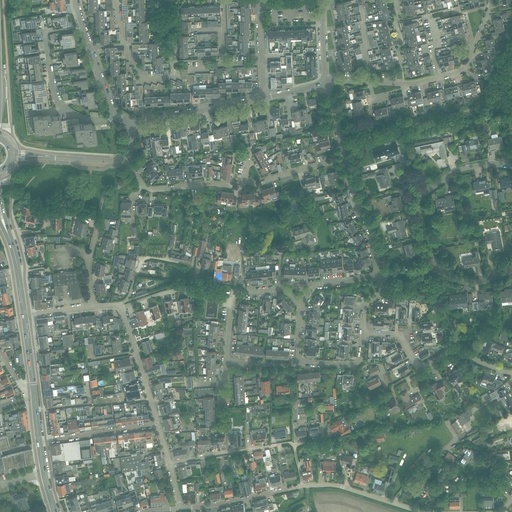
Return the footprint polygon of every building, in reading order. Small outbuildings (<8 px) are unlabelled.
[(429,0),(431,3),(434,2),(435,8),(437,8),(436,5),(435,0),(429,0)] [(480,0),(469,3),(470,5),(466,5),(467,9),(480,5),(479,2),(481,2),(480,0)] [(351,3),(351,1),(337,4),(337,8),(335,8),(336,10),(347,7),(346,4),(351,3)] [(376,6),(376,9),(387,6),(386,3),(388,2),(388,1),(377,3),(377,6),(376,6)] [(422,6),(406,10),(407,13),(405,13),(405,15),(416,13),(416,10),(419,9),(425,8),(424,5),(422,6)] [(379,13),(380,16),(378,17),(379,19),(389,16),(389,13),(391,12),(390,11),(379,13)] [(350,12),(339,14),(340,18),(338,18),(338,20),(349,17),(349,14),(350,14),(350,12)] [(493,20),(494,26),(503,24),(502,21),(506,20),(505,18),(508,17),(507,14),(497,16),(497,19),(493,20)] [(448,21),(449,23),(462,20),(461,17),(463,17),(463,15),(451,18),(452,21),(448,21)] [(52,18),(53,22),(57,21),(57,22),(55,23),(56,26),(68,24),(66,16),(52,18)] [(41,21),(40,18),(26,20),(27,28),(39,27),(38,23),(37,23),(37,22),(41,21)] [(376,25),(377,27),(387,24),(387,21),(389,21),(388,19),(377,22),(378,24),(376,25)] [(418,25),(417,23),(408,25),(407,21),(403,22),(405,29),(403,30),(403,31),(415,28),(416,28),(418,25)] [(491,33),(492,36),(496,35),(499,35),(498,32),(504,30),(503,24),(494,26),(496,32),(491,33)] [(335,32),(336,33),(347,31),(348,30),(347,25),(337,28),(338,31),(335,32)] [(451,31),(451,34),(464,30),(463,27),(465,27),(465,25),(453,28),(454,31),(451,31)] [(379,35),(379,37),(390,34),(389,31),(391,31),(391,29),(379,31),(380,34),(379,35)] [(36,32),(22,34),(23,42),(35,40),(34,37),(33,37),(33,36),(37,35),(36,32)] [(405,39),(406,41),(417,39),(416,36),(420,35),(420,32),(407,36),(408,39),(405,39)] [(59,39),(60,42),(75,40),(74,34),(61,35),(62,39),(59,39)] [(338,42),(338,44),(350,41),(349,38),(350,37),(350,35),(339,38),(340,41),(338,42)] [(467,35),(456,38),(457,41),(453,41),(454,44),(467,41),(466,37),(468,37),(467,35)] [(485,40),(487,47),(495,45),(494,39),(496,39),(496,35),(489,37),(490,40),(485,40)] [(393,39),(382,42),(383,44),(381,45),(382,47),(392,45),(391,41),(394,40),(393,39)] [(76,46),(75,40),(60,42),(60,45),(63,45),(63,48),(76,46)] [(34,48),(36,48),(35,44),(23,46),(25,54),(39,52),(39,49),(35,49),(34,48)] [(483,53),(484,57),(488,56),(495,54),(495,51),(497,51),(495,45),(487,47),(488,52),(483,53)] [(337,55),(337,56),(349,54),(348,51),(350,51),(349,48),(338,51),(339,54),(337,55)] [(449,51),(447,51),(450,64),(453,63),(454,65),(455,65),(453,54),(450,54),(449,51)] [(62,58),(62,61),(77,59),(76,52),(64,54),(64,57),(62,58)] [(381,58),(382,60),(392,58),(392,54),(394,54),(393,52),(382,55),(383,57),(381,58)] [(445,67),(443,56),(440,57),(439,53),(436,54),(440,67),(443,66),(443,68),(445,67)] [(40,56),(40,55),(25,57),(26,64),(39,62),(40,62),(40,58),(39,58),(38,56),(40,56)] [(407,63),(407,64),(419,62),(418,59),(419,58),(419,56),(408,59),(409,62),(407,63)] [(488,59),(488,56),(484,57),(481,57),(482,60),(477,61),(479,67),(487,65),(490,65),(489,60),(488,59)] [(339,65),(340,67),(351,64),(350,61),(352,61),(351,58),(341,61),(342,64),(339,65)] [(78,65),(77,59),(62,61),(63,64),(65,63),(66,67),(78,65)] [(271,73),(276,72),(276,67),(281,67),(281,61),(270,62),(271,73)] [(396,62),(384,65),(383,65),(384,70),(395,67),(394,64),(396,64),(396,62)] [(489,74),(487,65),(479,67),(480,73),(482,73),(483,76),(489,74)] [(421,66),(411,69),(412,72),(409,73),(410,75),(423,72),(424,70),(423,66),(421,66)] [(86,68),(71,70),(72,74),(76,73),(76,74),(74,75),(75,78),(87,76),(86,68)] [(281,72),(281,76),(282,83),(292,83),(292,77),(287,77),(287,72),(281,72)] [(73,82),(73,86),(78,85),(78,86),(76,86),(77,90),(88,88),(87,80),(73,82)] [(42,116),(41,109),(49,107),(45,81),(20,85),(27,135),(43,132),(44,136),(75,132),(76,142),(85,141),(85,143),(97,141),(95,126),(92,126),(92,124),(83,125),(83,124),(70,126),(69,120),(61,121),(60,116),(50,118),(50,115),(42,116)] [(475,81),(469,83),(472,94),(481,92),(479,85),(476,86),(475,81)] [(472,94),(469,83),(460,85),(463,96),(472,94)] [(463,96),(460,85),(451,87),(453,96),(454,98),(463,96)] [(446,93),(443,94),(445,100),(448,100),(448,97),(453,96),(451,87),(445,89),(446,93)] [(352,93),(354,100),(360,98),(365,96),(364,90),(359,91),(358,88),(349,91),(349,94),(352,93)] [(439,90),(433,92),(435,100),(441,99),(442,101),(445,100),(443,94),(440,94),(439,90)] [(80,98),(80,101),(94,99),(93,92),(81,93),(82,97),(84,96),(84,98),(80,98)] [(421,92),(415,93),(417,102),(418,105),(423,103),(424,106),(427,105),(425,98),(423,99),(421,92)] [(428,97),(425,98),(427,105),(430,104),(430,102),(435,100),(433,92),(427,93),(428,97)] [(410,99),(407,100),(409,106),(412,106),(413,106),(418,105),(417,102),(415,93),(409,95),(410,99)] [(403,96),(397,98),(399,106),(405,105),(405,107),(409,106),(407,100),(404,100),(403,96)] [(308,100),(310,108),(317,107),(316,97),(314,98),(314,99),(308,100)] [(353,103),(354,109),(363,107),(360,98),(354,100),(354,103),(353,103)] [(392,106),(390,107),(391,113),(395,112),(394,110),(400,109),(399,106),(397,98),(391,99),(392,106)] [(95,107),(94,99),(80,101),(80,105),(85,104),(85,105),(83,106),(84,109),(95,107)] [(363,107),(354,109),(355,115),(353,115),(354,118),(360,117),(359,114),(364,113),(363,107)] [(390,107),(381,109),(383,117),(389,116),(389,114),(391,113),(390,107)] [(271,109),(273,118),(273,121),(276,120),(276,118),(280,117),(279,109),(273,109),(273,108),(271,109)] [(299,110),(300,111),(301,118),(301,120),(301,121),(305,120),(308,122),(309,122),(308,118),(309,118),(307,108),(305,108),(305,109),(299,110)] [(383,117),(381,109),(375,110),(376,117),(373,118),(375,125),(378,124),(377,119),(383,117)] [(301,118),(300,111),(294,112),(294,111),(292,111),(294,121),(301,120),(301,118)] [(231,115),(233,125),(240,124),(239,115),(233,116),(233,115),(231,115)] [(286,118),(281,119),(282,128),(289,127),(288,117),(286,117),(286,118)] [(260,120),(260,121),(261,129),(262,128),(269,127),(267,118),(266,118),(266,119),(260,120)] [(261,129),(260,121),(255,122),(255,121),(253,121),(254,131),(262,130),(262,128),(261,129)] [(240,125),(241,130),(242,133),(249,132),(248,122),(246,123),(246,124),(240,125)] [(194,123),(192,123),(193,133),(194,135),(196,135),(197,135),(201,134),(201,133),(201,132),(199,123),(194,124),(194,123)] [(180,128),(179,128),(181,135),(188,134),(187,125),(185,125),(185,126),(179,127),(180,128)] [(220,127),(220,128),(221,128),(222,138),(229,137),(230,142),(233,142),(232,135),(229,135),(229,134),(228,131),(228,125),(226,125),(226,126),(220,127)] [(181,135),(179,128),(174,129),(174,128),(172,128),(174,137),(181,136),(181,135)] [(213,129),(214,134),(214,137),(214,138),(218,137),(219,140),(222,139),(222,138),(221,128),(220,128),(215,129),(215,128),(213,128),(213,129)] [(154,131),(154,130),(152,131),(153,137),(154,140),(161,139),(159,130),(154,131)] [(201,133),(201,134),(202,141),(209,140),(208,131),(206,131),(206,132),(201,133)] [(319,138),(320,142),(329,140),(327,133),(321,135),(320,131),(313,133),(314,139),(319,138)] [(462,146),(462,150),(463,155),(467,154),(466,149),(480,146),(478,142),(477,132),(472,133),(473,137),(469,138),(470,140),(468,140),(468,141),(466,141),(466,145),(462,146)] [(488,140),(489,144),(490,149),(504,146),(502,137),(498,138),(497,134),(491,135),(492,139),(488,140)] [(417,157),(420,157),(419,151),(439,147),(442,159),(447,158),(445,146),(447,146),(448,143),(450,143),(450,142),(453,141),(451,136),(440,139),(441,140),(439,141),(438,138),(414,144),(417,157)] [(143,138),(144,147),(152,146),(151,143),(150,137),(145,138),(145,137),(143,138)] [(170,148),(169,144),(168,138),(166,138),(167,139),(161,140),(162,149),(170,148)] [(329,140),(320,142),(321,146),(316,147),(318,154),(325,152),(324,148),(331,147),(329,140)] [(374,156),(375,156),(376,159),(381,158),(380,155),(386,153),(387,155),(386,155),(387,160),(389,159),(389,157),(395,155),(395,154),(399,153),(398,146),(395,147),(394,145),(372,152),(374,156)] [(260,146),(258,147),(252,150),(254,153),(253,154),(255,159),(264,154),(263,152),(266,150),(264,146),(261,148),(260,147),(260,146)] [(293,150),(296,162),(302,161),(300,155),(303,154),(302,148),(301,148),(299,149),(299,148),(293,150)] [(296,162),(293,150),(287,151),(285,152),(286,158),(289,158),(289,159),(291,163),(296,162)] [(223,156),(223,162),(232,163),(233,158),(233,157),(233,154),(225,153),(225,156),(223,156)] [(255,159),(258,163),(267,159),(264,154),(255,159)] [(258,163),(261,168),(269,163),(268,160),(271,158),(270,157),(267,159),(258,163)] [(144,171),(148,176),(155,171),(153,168),(156,166),(152,161),(147,165),(149,167),(144,171)] [(269,163),(261,168),(263,173),(271,169),(271,170),(276,168),(274,164),(271,166),(269,163)] [(180,168),(175,169),(176,179),(184,178),(183,171),(186,171),(186,164),(180,165),(180,168)] [(171,166),(165,166),(166,173),(169,172),(170,180),(176,179),(175,169),(175,165),(171,166)] [(197,177),(196,165),(187,166),(188,172),(191,172),(192,177),(197,177)] [(206,165),(196,165),(197,177),(204,176),(203,171),(206,171),(206,165)] [(382,175),(376,177),(378,181),(379,180),(381,187),(390,185),(387,178),(389,177),(388,173),(387,170),(382,172),(383,175),(382,175)] [(155,171),(148,176),(152,181),(157,178),(159,180),(164,176),(160,171),(157,174),(155,171)] [(338,177),(337,172),(328,174),(329,174),(324,176),(324,175),(319,176),(320,181),(330,179),(331,183),(340,181),(339,176),(338,177)] [(315,175),(310,176),(313,189),(315,188),(314,186),(320,184),(319,178),(316,179),(315,175)] [(313,189),(310,176),(304,178),(305,181),(302,182),(304,188),(307,187),(307,188),(308,189),(309,189),(313,188),(313,189)] [(511,177),(501,180),(501,185),(502,191),(511,189),(511,177)] [(477,182),(473,183),(475,192),(484,190),(485,194),(489,193),(490,195),(492,195),(493,198),(497,198),(496,190),(492,191),(492,190),(489,190),(489,188),(491,187),(490,183),(488,183),(487,179),(477,181),(477,182)] [(274,187),(268,189),(271,198),(275,197),(276,199),(281,197),(278,190),(278,191),(276,192),(274,187)] [(271,198),(268,189),(262,191),(264,196),(262,197),(261,196),(264,203),(267,202),(266,200),(271,198)] [(221,201),(227,202),(228,193),(222,192),(221,197),(219,197),(219,196),(218,196),(217,203),(221,204),(221,201)] [(333,202),(336,202),(336,201),(344,200),(344,197),(345,197),(345,194),(340,195),(339,192),(329,194),(330,196),(331,197),(333,196),(334,197),(334,198),(333,199),(333,201),(333,202)] [(228,193),(227,202),(232,203),(232,205),(235,206),(237,198),(236,198),(236,199),(233,199),(234,193),(228,193)] [(254,193),(248,194),(249,204),(255,203),(255,205),(259,205),(258,197),(258,199),(255,199),(254,193)] [(249,204),(248,194),(242,195),(243,200),(240,200),(240,199),(240,207),(244,207),(244,204),(249,204)] [(455,208),(454,200),(453,195),(446,197),(446,198),(436,200),(437,210),(445,209),(445,210),(455,208)] [(399,196),(395,198),(391,199),(393,204),(389,205),(391,212),(403,209),(399,196)] [(338,205),(339,210),(348,208),(348,206),(349,205),(348,202),(344,203),(343,201),(345,200),(344,200),(336,201),(336,202),(333,202),(332,203),(332,204),(334,205),(338,205)] [(121,204),(120,207),(121,207),(121,214),(121,217),(132,217),(132,214),(132,203),(121,203),(121,204)] [(139,214),(147,214),(147,204),(146,204),(146,203),(142,203),(142,204),(140,204),(139,206),(136,206),(136,213),(139,213),(139,214)] [(149,207),(148,216),(152,216),(153,213),(154,213),(155,213),(163,213),(163,214),(162,215),(163,215),(167,215),(167,208),(168,208),(168,207),(167,207),(164,207),(164,206),(164,205),(163,205),(155,205),(155,206),(155,207),(153,207),(152,207),(150,207),(149,207)] [(30,208),(28,208),(24,207),(22,214),(26,215),(25,222),(34,223),(34,222),(36,222),(37,218),(35,217),(35,216),(29,215),(30,211),(29,210),(30,208)] [(348,208),(339,210),(337,211),(338,216),(339,216),(340,219),(347,218),(346,215),(351,214),(350,211),(349,211),(348,208)] [(52,214),(52,230),(61,229),(61,217),(59,217),(58,214),(52,214)] [(393,226),(387,228),(389,233),(396,231),(398,237),(406,234),(402,220),(401,220),(400,218),(391,221),(393,226)] [(345,228),(346,230),(354,225),(353,223),(354,223),(353,220),(349,222),(347,219),(341,222),(342,225),(340,226),(342,230),(345,228)] [(75,234),(79,235),(84,236),(86,228),(87,228),(87,224),(77,222),(75,234)] [(349,238),(351,237),(355,235),(354,232),(358,230),(357,228),(356,228),(354,225),(346,230),(348,235),(347,235),(349,238)] [(305,235),(306,239),(308,244),(314,242),(311,233),(309,226),(300,229),(299,228),(293,229),(296,238),(305,235)] [(112,249),(113,248),(114,245),(113,244),(112,244),(113,239),(113,237),(115,237),(116,230),(110,229),(109,236),(109,238),(104,237),(102,247),(111,249),(111,248),(112,249)] [(485,234),(485,238),(486,243),(492,242),(493,249),(500,248),(501,251),(503,250),(502,247),(499,231),(485,234)] [(351,237),(354,242),(353,242),(354,246),(361,242),(360,239),(364,237),(362,235),(361,235),(360,233),(355,235),(351,237)] [(34,236),(30,236),(25,237),(26,245),(35,243),(34,240),(38,239),(38,236),(34,236)] [(147,241),(147,246),(147,251),(150,252),(150,255),(161,255),(162,247),(151,246),(151,241),(147,241)] [(411,256),(417,254),(414,243),(402,246),(406,258),(405,258),(406,262),(412,260),(411,256)] [(35,245),(31,245),(26,246),(28,255),(38,253),(37,250),(35,250),(35,245)] [(182,253),(180,261),(191,264),(191,261),(192,261),(191,261),(192,257),(189,256),(190,255),(186,252),(187,246),(184,245),(182,253)] [(357,250),(358,256),(367,254),(366,249),(365,249),(364,246),(357,247),(358,250),(357,250)] [(170,259),(180,261),(182,253),(172,251),(170,259)] [(473,257),(468,258),(463,259),(465,267),(480,264),(478,251),(473,252),(473,257)] [(213,266),(214,263),(214,260),(213,260),(212,263),(210,262),(212,255),(204,254),(201,266),(209,268),(209,265),(213,266)] [(361,261),(360,262),(367,267),(370,262),(369,257),(366,257),(366,255),(368,254),(367,254),(358,256),(359,256),(360,259),(361,258),(361,261)] [(125,255),(119,255),(119,256),(119,263),(126,265),(129,266),(134,268),(137,260),(130,258),(130,260),(127,259),(126,261),(125,255)] [(217,271),(216,280),(222,280),(222,272),(223,268),(223,265),(223,264),(223,260),(219,260),(218,261),(214,260),(214,263),(213,266),(213,267),(217,268),(218,266),(221,266),(220,271),(217,271)] [(356,264),(353,265),(354,273),(355,273),(354,271),(357,271),(358,273),(361,272),(361,271),(363,271),(366,266),(360,262),(359,265),(356,265),(356,264)] [(98,264),(95,274),(103,276),(103,280),(112,279),(111,275),(105,276),(105,274),(103,273),(104,270),(105,270),(106,270),(107,268),(106,267),(105,266),(102,265),(98,264)] [(353,265),(353,264),(347,265),(347,266),(345,266),(346,273),(349,272),(349,274),(354,273),(353,265)] [(275,267),(272,267),(272,269),(267,269),(268,278),(277,277),(275,267)] [(119,274),(119,277),(130,281),(133,271),(128,269),(126,276),(119,274)] [(222,271),(222,280),(227,281),(227,280),(231,280),(232,273),(232,270),(228,269),(228,272),(223,271),(222,271)] [(257,280),(256,270),(251,271),(251,273),(248,273),(248,279),(251,279),(252,282),(258,282),(257,280)] [(77,271),(64,272),(52,274),(54,288),(55,291),(55,295),(55,296),(59,295),(59,298),(64,298),(62,285),(70,284),(72,299),(82,298),(79,280),(78,280),(77,271)] [(30,277),(31,283),(49,280),(48,275),(45,276),(45,278),(41,278),(41,276),(40,276),(39,273),(33,273),(34,277),(30,277)] [(49,280),(31,283),(32,288),(43,287),(42,283),(52,282),(51,275),(48,275),(49,280)] [(130,281),(119,277),(118,277),(117,281),(120,282),(118,289),(122,290),(121,291),(121,292),(122,293),(124,294),(125,293),(125,292),(126,291),(130,281)] [(104,283),(96,284),(98,295),(105,294),(105,290),(106,290),(107,289),(107,287),(106,286),(105,286),(104,284),(112,283),(112,282),(112,279),(103,280),(104,283)] [(500,292),(501,297),(502,305),(508,305),(508,301),(511,300),(511,289),(507,290),(507,291),(500,292)] [(0,299),(10,297),(8,290),(0,292),(0,299)] [(33,294),(33,299),(43,298),(42,296),(55,295),(55,291),(47,292),(33,294)] [(477,301),(478,306),(478,310),(483,309),(482,304),(493,303),(491,291),(486,292),(486,293),(479,294),(480,301),(477,301)] [(458,295),(449,296),(451,309),(455,309),(455,305),(463,305),(463,306),(463,308),(468,307),(468,305),(467,299),(466,294),(462,295),(462,296),(458,296),(458,295)] [(313,304),(313,309),(319,309),(320,305),(320,304),(323,299),(317,296),(313,301),(315,302),(313,304)] [(341,302),(341,305),(355,306),(355,301),(354,301),(354,297),(344,296),(344,299),(344,301),(344,302),(341,302)] [(43,298),(33,299),(34,308),(36,309),(53,307),(52,300),(46,300),(46,298),(43,298)] [(194,313),(194,304),(189,305),(188,298),(180,300),(181,301),(177,301),(179,313),(183,312),(183,311),(190,310),(190,313),(194,313)] [(396,308),(396,306),(397,298),(390,298),(390,305),(383,305),(383,306),(382,306),(376,305),(376,314),(388,315),(388,308),(396,308)] [(260,305),(260,310),(260,312),(270,313),(270,300),(263,299),(263,305),(260,305)] [(278,304),(282,309),(288,304),(283,299),(281,301),(279,299),(273,299),(273,304),(272,304),(272,309),(274,310),(274,305),(277,305),(278,304)] [(165,302),(166,307),(166,312),(174,311),(174,313),(178,312),(176,301),(172,302),(172,301),(165,302)] [(409,302),(409,313),(408,318),(409,318),(409,317),(412,317),(412,320),(419,320),(419,317),(420,317),(421,316),(421,314),(420,314),(420,313),(420,310),(414,310),(415,303),(409,302)] [(288,304),(282,309),(286,313),(285,315),(285,318),(291,319),(291,312),(290,310),(292,308),(288,304)] [(344,309),(343,314),(353,315),(353,311),(355,311),(355,306),(341,305),(341,308),(344,309)] [(157,306),(150,308),(150,309),(150,310),(144,312),(143,311),(148,326),(155,324),(153,319),(160,317),(157,306)] [(402,307),(396,306),(396,308),(395,318),(396,318),(396,317),(399,317),(399,320),(407,321),(407,320),(406,320),(406,311),(401,310),(402,307)] [(13,314),(12,307),(8,308),(8,307),(0,307),(0,311),(5,311),(6,315),(9,315),(9,314),(13,314)] [(309,312),(309,317),(318,318),(318,312),(319,312),(319,309),(313,309),(313,312),(309,312)] [(148,326),(143,311),(136,313),(137,318),(131,320),(133,328),(147,323),(148,326)] [(340,320),(340,323),(354,324),(354,319),(353,319),(353,315),(343,314),(343,320),(340,320)] [(67,315),(55,317),(56,322),(58,321),(58,324),(68,323),(67,315)] [(96,316),(90,316),(91,325),(94,324),(95,328),(100,327),(100,323),(99,321),(99,318),(96,318),(96,316)] [(113,316),(107,317),(108,325),(111,324),(112,328),(118,328),(117,319),(116,318),(113,318),(113,316)] [(37,319),(36,320),(36,321),(37,326),(48,325),(48,322),(51,321),(52,321),(52,320),(52,317),(37,319)] [(102,320),(99,321),(100,323),(100,327),(100,330),(106,329),(105,325),(108,325),(107,317),(102,317),(102,320)] [(312,323),(312,326),(318,327),(319,323),(317,323),(318,318),(309,317),(309,323),(312,323)] [(80,326),(79,318),(74,318),(75,324),(71,324),(72,331),(81,330),(80,326)] [(375,330),(389,331),(389,325),(384,325),(384,320),(374,320),(375,318),(374,318),(374,327),(376,327),(376,330),(375,330)] [(281,322),(281,328),(290,329),(291,323),(285,322),(285,319),(279,319),(279,322),(281,322)] [(423,333),(435,332),(434,326),(431,326),(430,322),(420,323),(420,321),(421,330),(424,330),(424,332),(423,333)] [(343,327),(342,332),(352,333),(352,328),(354,329),(354,324),(340,323),(340,326),(343,327)] [(15,324),(3,325),(3,327),(4,332),(13,329),(16,329),(15,324)] [(48,325),(37,326),(38,337),(39,347),(39,348),(44,347),(51,346),(51,348),(54,348),(52,331),(53,331),(54,331),(53,325),(48,325)] [(307,329),(307,332),(308,332),(308,335),(313,335),(317,335),(317,330),(318,330),(318,327),(312,326),(312,329),(308,329),(308,330),(307,329)] [(290,329),(281,328),(281,333),(278,333),(278,337),(284,337),(284,334),(290,334),(290,329)] [(339,338),(339,341),(353,342),(353,337),(352,337),(352,333),(342,332),(342,338),(339,338)] [(504,332),(502,339),(507,341),(510,332),(504,332)] [(0,343),(10,342),(18,341),(17,336),(15,336),(15,333),(14,334),(12,334),(12,335),(9,336),(10,340),(6,340),(6,339),(0,339),(0,343)] [(63,347),(73,346),(72,334),(62,335),(63,347)] [(432,335),(427,335),(422,336),(422,334),(423,343),(425,342),(426,345),(424,346),(436,344),(436,339),(432,339),(432,335)] [(307,345),(312,345),(317,346),(317,339),(320,340),(320,337),(313,336),(313,339),(307,339),(306,342),(307,342),(307,345)] [(150,341),(147,341),(142,343),(145,353),(153,351),(150,341)] [(339,344),(339,350),(349,351),(349,346),(351,346),(351,342),(337,341),(337,344),(339,344)] [(488,341),(488,342),(485,341),(483,345),(486,346),(484,351),(482,351),(492,355),(494,350),(502,353),(504,347),(496,344),(488,341)] [(369,343),(368,355),(374,355),(374,352),(379,352),(381,352),(381,349),(382,346),(379,345),(379,342),(381,342),(372,342),(372,344),(369,344),(369,343)] [(382,346),(381,349),(385,350),(386,349),(389,354),(393,351),(394,352),(398,350),(394,343),(391,344),(390,343),(382,342),(382,346)] [(419,354),(422,360),(431,355),(429,351),(433,348),(432,345),(425,346),(418,350),(419,350),(421,352),(419,354)] [(306,353),(306,356),(307,356),(315,357),(315,354),(318,354),(319,348),(312,348),(310,348),(308,347),(308,350),(307,350),(307,353),(306,353)] [(349,351),(339,350),(339,356),(336,356),(336,359),(350,360),(350,355),(349,355),(349,351)] [(397,351),(393,353),(385,358),(388,362),(392,360),(395,364),(404,359),(404,361),(400,353),(398,355),(396,352),(398,351),(397,351)] [(49,352),(45,353),(40,353),(41,364),(50,363),(49,352)] [(14,354),(16,364),(23,364),(21,353),(14,354)] [(142,359),(145,366),(147,365),(148,368),(153,366),(153,364),(155,363),(153,355),(149,357),(142,359)] [(188,360),(188,362),(188,372),(196,372),(196,362),(195,361),(194,359),(193,358),(192,358),(191,358),(189,358),(188,359),(188,360)] [(119,360),(115,361),(114,362),(116,373),(132,370),(130,360),(120,362),(119,360)] [(404,362),(399,365),(392,369),(394,373),(399,371),(401,376),(410,371),(411,372),(407,365),(404,366),(403,363),(404,363),(404,362)] [(147,365),(145,366),(145,368),(147,374),(154,372),(155,374),(160,373),(162,372),(162,369),(164,369),(163,364),(160,365),(159,363),(158,363),(158,365),(153,366),(148,368),(147,365)] [(380,372),(379,371),(377,366),(369,370),(371,373),(369,374),(370,377),(368,378),(370,380),(367,382),(368,385),(368,386),(369,385),(370,389),(381,384),(376,374),(380,372)] [(448,376),(450,381),(452,383),(457,380),(458,382),(465,378),(460,368),(453,372),(453,373),(448,376)] [(125,372),(122,373),(123,382),(130,381),(129,379),(135,378),(133,370),(128,371),(125,372)] [(343,381),(342,383),(342,384),(343,384),(343,388),(345,388),(345,389),(349,389),(351,389),(352,385),(353,385),(353,382),(353,376),(353,374),(350,374),(346,374),(343,374),(343,375),(338,375),(337,381),(343,381)] [(485,374),(483,379),(482,381),(488,383),(487,387),(494,389),(496,383),(493,382),(494,378),(485,374)] [(0,377),(0,389),(5,388),(4,386),(10,384),(7,378),(1,380),(0,377)] [(159,383),(153,385),(155,391),(168,388),(166,388),(166,383),(171,382),(171,377),(164,377),(158,379),(159,383)] [(41,380),(43,389),(51,388),(50,381),(55,381),(61,381),(61,378),(41,380)] [(259,390),(260,396),(263,396),(263,393),(271,392),(269,380),(261,382),(262,390),(259,390)] [(437,398),(439,398),(442,397),(442,395),(442,393),(440,390),(445,387),(442,381),(437,384),(436,382),(430,386),(436,397),(437,398)] [(123,385),(124,392),(138,389),(138,388),(137,384),(137,383),(134,384),(134,383),(131,384),(130,384),(129,382),(123,383),(123,385)] [(81,385),(76,385),(76,388),(78,388),(78,394),(85,393),(84,386),(81,387),(81,385)] [(277,386),(278,389),(278,394),(290,393),(289,385),(277,386)] [(51,388),(43,389),(44,398),(50,397),(52,397),(53,397),(52,388),(51,388)] [(168,388),(155,391),(157,399),(162,397),(164,397),(163,395),(169,393),(168,388)] [(511,394),(511,392),(507,393),(505,388),(498,392),(490,395),(492,400),(500,396),(500,397),(501,397),(502,398),(503,398),(504,397),(508,406),(510,405),(511,405),(511,404),(511,394)] [(7,390),(4,391),(0,393),(1,395),(5,394),(7,398),(15,394),(12,389),(8,391),(7,390)] [(139,391),(125,393),(127,401),(125,401),(125,402),(133,401),(133,400),(132,398),(140,397),(139,391)] [(404,402),(406,407),(408,410),(416,406),(418,409),(423,407),(423,405),(422,402),(423,402),(419,394),(414,397),(413,398),(411,400),(406,392),(401,395),(405,402),(404,402)] [(325,404),(325,411),(334,411),(334,404),(334,397),(330,397),(330,404),(325,404)] [(387,407),(384,409),(386,413),(389,411),(390,413),(399,407),(397,403),(395,399),(391,401),(392,401),(386,405),(387,407)] [(135,405),(136,408),(138,422),(143,422),(142,415),(139,415),(138,406),(140,406),(139,403),(135,403),(135,405)] [(168,404),(166,404),(159,407),(162,414),(168,411),(170,416),(175,414),(180,413),(179,409),(173,411),(170,403),(168,404)] [(468,409),(455,417),(457,420),(455,421),(451,424),(457,434),(461,431),(464,429),(462,426),(465,424),(464,423),(470,419),(467,414),(470,412),(468,409)] [(171,417),(168,418),(163,420),(167,430),(174,428),(173,424),(176,423),(175,417),(171,418),(171,417)] [(340,431),(342,435),(351,430),(348,426),(345,428),(340,420),(330,426),(333,432),(338,428),(340,431)] [(309,428),(310,431),(310,436),(322,434),(320,426),(315,427),(309,428)] [(296,431),(297,438),(307,436),(305,427),(300,428),(299,428),(299,430),(296,431)] [(250,431),(251,436),(251,441),(255,441),(255,444),(259,443),(259,442),(266,441),(265,431),(263,429),(258,430),(250,431)] [(20,432),(20,430),(18,430),(17,431),(12,431),(12,430),(7,431),(6,432),(8,438),(13,437),(13,434),(16,434),(16,436),(16,438),(13,438),(13,442),(17,441),(17,445),(25,444),(24,438),(21,438),(20,432)] [(276,432),(274,432),(276,441),(280,440),(280,439),(287,437),(286,435),(288,435),(288,434),(286,435),(285,430),(276,432)] [(376,441),(376,442),(385,441),(383,431),(375,432),(375,435),(373,436),(374,441),(376,441)] [(188,442),(185,442),(186,447),(195,445),(194,439),(195,439),(195,432),(192,432),(192,440),(188,441),(188,442)] [(234,435),(231,435),(230,435),(231,445),(234,445),(242,445),(241,434),(234,434),(234,435)] [(110,436),(104,437),(106,448),(108,448),(110,457),(112,457),(110,436)] [(101,451),(99,437),(93,438),(94,446),(91,447),(92,455),(96,455),(95,452),(100,451),(101,451)] [(90,440),(79,441),(81,459),(83,459),(91,458),(90,440)] [(79,441),(70,442),(50,445),(52,462),(53,462),(62,461),(65,461),(81,459),(79,441)] [(186,447),(185,442),(181,443),(182,450),(174,451),(176,459),(188,457),(186,447)] [(460,461),(464,464),(465,465),(471,458),(472,459),(471,459),(473,460),(476,462),(478,459),(479,457),(481,455),(478,453),(477,451),(476,452),(475,451),(475,452),(471,449),(470,450),(467,448),(466,449),(464,448),(462,451),(465,453),(460,461)] [(456,457),(448,452),(444,458),(452,463),(456,457)] [(353,455),(353,457),(349,456),(349,457),(344,456),(342,462),(347,464),(347,465),(354,467),(357,458),(356,458),(357,456),(357,455),(356,454),(355,453),(354,454),(353,455)] [(121,467),(122,473),(137,470),(141,469),(141,470),(146,469),(146,465),(149,465),(148,461),(147,461),(147,460),(145,460),(145,462),(142,462),(142,458),(143,458),(142,454),(140,455),(136,455),(131,456),(120,458),(121,467)] [(302,473),(304,481),(313,479),(310,466),(311,466),(310,461),(304,462),(305,467),(306,467),(307,472),(302,473)] [(330,473),(335,473),(336,466),(336,462),(324,461),(324,462),(320,461),(320,468),(323,468),(323,472),(327,472),(327,473),(330,473)] [(192,475),(190,468),(186,469),(185,466),(178,468),(179,473),(179,474),(180,478),(192,475)] [(368,473),(376,476),(378,470),(369,467),(368,473)] [(445,477),(452,482),(457,475),(456,475),(458,471),(454,468),(452,471),(451,470),(445,477)] [(161,469),(156,470),(154,471),(154,474),(150,475),(151,478),(155,477),(155,478),(162,476),(161,469)] [(284,472),(286,480),(296,478),(295,472),(288,473),(287,472),(284,472)] [(357,473),(356,476),(354,481),(365,485),(368,476),(357,473)] [(262,474),(259,475),(262,490),(267,489),(265,481),(267,480),(266,477),(263,478),(262,474)] [(240,484),(240,487),(241,492),(244,492),(245,494),(250,493),(248,485),(252,484),(250,476),(246,477),(247,481),(242,482),(242,483),(240,484)] [(431,486),(424,480),(421,477),(417,481),(422,485),(416,492),(422,497),(431,486)] [(76,487),(96,484),(95,478),(80,481),(70,483),(71,486),(76,485),(76,487)] [(375,479),(373,483),(372,488),(373,489),(374,489),(373,491),(382,494),(385,484),(381,483),(382,481),(375,479)] [(224,489),(225,497),(233,495),(232,485),(231,481),(228,482),(228,486),(229,488),(224,489)] [(497,486),(492,491),(494,494),(497,491),(498,493),(501,490),(505,486),(501,482),(497,487),(497,486)] [(57,485),(58,494),(58,495),(70,493),(69,483),(62,485),(62,483),(58,484),(58,485),(57,485)] [(225,497),(223,486),(219,487),(219,489),(217,490),(215,489),(215,487),(209,488),(210,494),(211,499),(221,498),(225,497)] [(463,496),(463,488),(458,488),(457,489),(457,490),(456,490),(456,493),(454,492),(449,497),(450,498),(452,498),(456,494),(460,494),(460,496),(463,496)] [(130,494),(129,494),(133,506),(136,505),(135,504),(138,503),(134,491),(129,493),(130,494)] [(136,493),(142,509),(148,507),(145,499),(142,500),(139,492),(136,493)] [(17,500),(19,509),(28,507),(25,498),(27,498),(26,493),(14,496),(15,501),(17,500)] [(150,497),(150,501),(151,506),(165,504),(164,493),(160,493),(160,496),(150,497)] [(195,493),(189,494),(184,494),(184,503),(196,502),(195,493)] [(128,497),(126,497),(125,498),(128,508),(133,506),(129,494),(128,494),(128,497)] [(120,497),(123,507),(124,509),(128,508),(125,498),(126,497),(125,495),(120,497)] [(68,505),(78,502),(77,497),(67,500),(67,502),(69,501),(70,504),(68,505)] [(111,499),(106,501),(108,510),(109,511),(110,511),(111,510),(114,509),(111,499)] [(266,499),(260,500),(262,509),(263,509),(263,510),(264,509),(264,510),(268,509),(268,510),(274,509),(273,503),(267,504),(266,499)] [(483,499),(483,508),(493,508),(493,499),(483,499)] [(252,507),(253,510),(253,511),(256,511),(256,510),(259,509),(259,511),(264,511),(264,510),(264,509),(263,510),(263,509),(262,509),(260,500),(254,502),(255,506),(252,507)] [(449,500),(450,504),(450,509),(460,508),(460,500),(449,500)] [(70,510),(80,507),(78,502),(68,505),(69,507),(70,506),(71,509),(70,510)]
